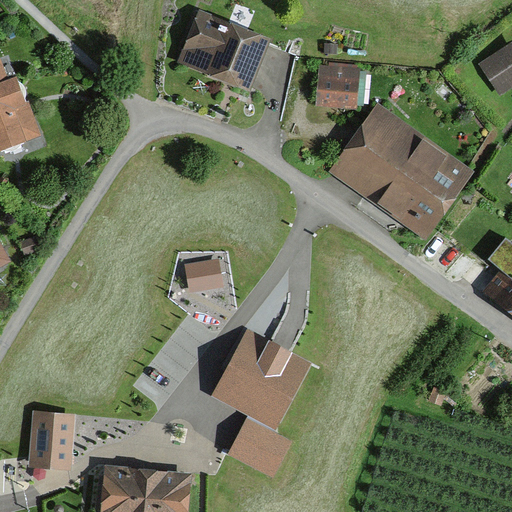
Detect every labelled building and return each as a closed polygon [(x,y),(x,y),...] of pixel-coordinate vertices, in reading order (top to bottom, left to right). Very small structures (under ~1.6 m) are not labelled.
[(281,38),(210,16),(197,58),(235,70),(233,77),(265,87),(281,38)] [(511,92),(511,52),(491,67),(510,94),(511,92)] [(0,64),(0,144),(2,151),(43,134),(22,80),(8,85),(0,64)] [(371,68),(332,67),(331,106),(370,108),(371,68)] [(487,167),(384,104),(344,171),(447,233),(487,167)] [(511,309),(511,250),(506,259),(511,263),(511,265),(490,292),(511,309)] [(224,259),(195,266),(200,291),(230,285),(224,259)] [(311,361),(247,326),(212,392),(276,426),(311,361)] [(76,414),(38,412),(35,467),(73,469),(76,414)] [(292,438),(246,414),(228,450),(274,473),(292,438)] [(197,511),(200,480),(112,473),(109,511),(197,511)]
